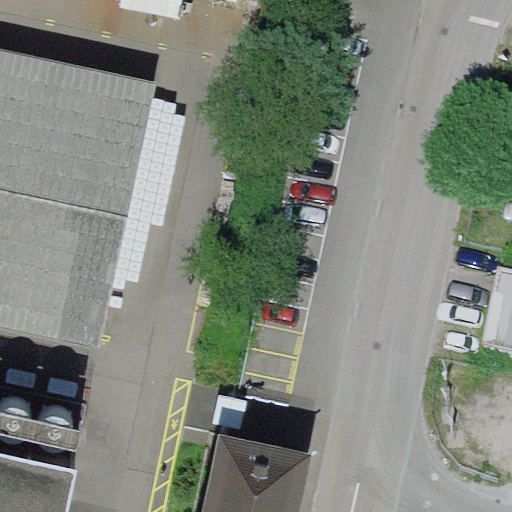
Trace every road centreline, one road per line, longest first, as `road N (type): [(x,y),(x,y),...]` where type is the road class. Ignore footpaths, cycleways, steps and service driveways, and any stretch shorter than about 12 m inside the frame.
road 1 (unclassified): [(359,511),(466,0)]
road 2 (unknown): [(511,418),(476,387),(394,345)]
